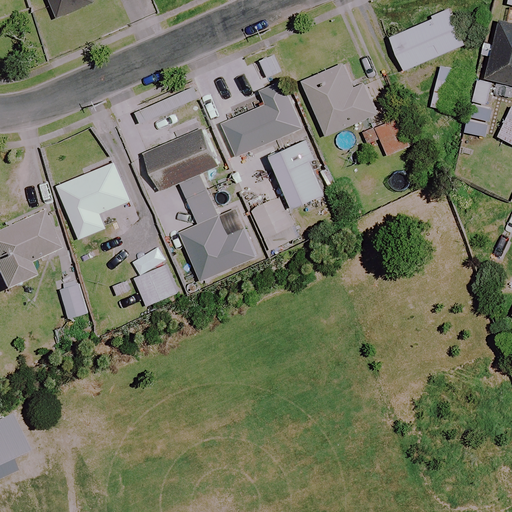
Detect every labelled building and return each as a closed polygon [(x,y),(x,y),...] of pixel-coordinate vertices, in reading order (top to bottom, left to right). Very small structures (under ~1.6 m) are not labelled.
[(51,0),(59,19),(97,3),(95,0),(51,0)] [(465,46),(451,13),(391,38),(405,71),(465,46)] [(511,21),(504,19),(487,80),(511,87),(511,21)] [(471,73),(440,66),(431,108),(462,114),(471,73)] [(341,94),(332,71),(304,82),(327,137),(379,115),(366,84),(341,94)] [(303,130),(284,82),(261,92),(267,107),(224,125),(238,157),(303,130)] [(511,108),(499,138),(511,143),(511,108)] [(409,148),(399,121),(377,129),(387,157),(409,148)] [(220,168),(204,131),(147,155),(162,192),(220,168)] [(327,195),(305,141),(273,154),(294,208),(327,195)] [(132,202),(117,163),(60,185),(81,239),(108,229),(102,213),(132,202)] [(261,255),(240,207),(185,231),(205,279),(261,255)] [(57,252),(41,215),(0,232),(0,284),(3,293),(34,280),(27,265),(57,252)] [(299,239),(294,227),(266,239),(272,251),(299,239)] [(178,295),(167,266),(136,277),(147,307),(178,295)] [(88,315),(80,285),(63,289),(70,319),(88,315)]
